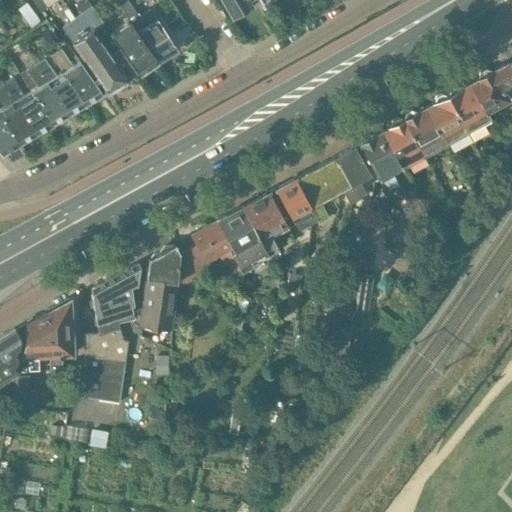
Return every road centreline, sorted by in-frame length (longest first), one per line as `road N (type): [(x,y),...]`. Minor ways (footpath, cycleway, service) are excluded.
road 1 (residential): [(0,317),(503,30),(511,1)]
road 2 (primary): [(0,264),(467,0)]
road 3 (residential): [(245,77),(48,177),(0,193)]
road 4 (residential): [(373,0),(245,77)]
